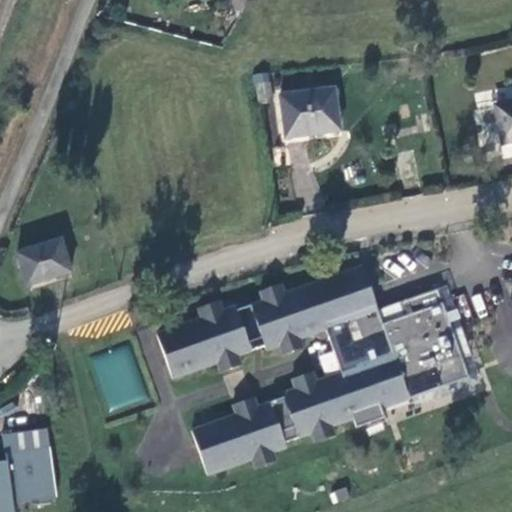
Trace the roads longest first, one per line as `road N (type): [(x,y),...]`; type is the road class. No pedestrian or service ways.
road 1 (residential): [(511,195),(253,247),(0,338)]
road 2 (unclassified): [(0,218),(89,0)]
